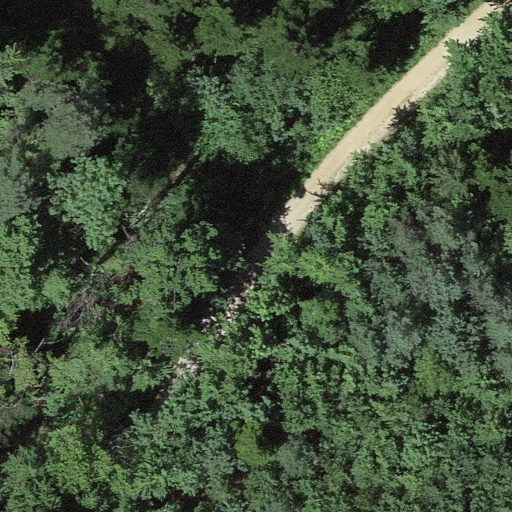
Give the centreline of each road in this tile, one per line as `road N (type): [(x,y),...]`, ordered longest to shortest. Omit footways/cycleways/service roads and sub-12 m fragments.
road 1 (track): [(120,511),(167,412),(384,129),(511,10)]
road 2 (track): [(280,511),(289,416),(384,129),(484,0)]
